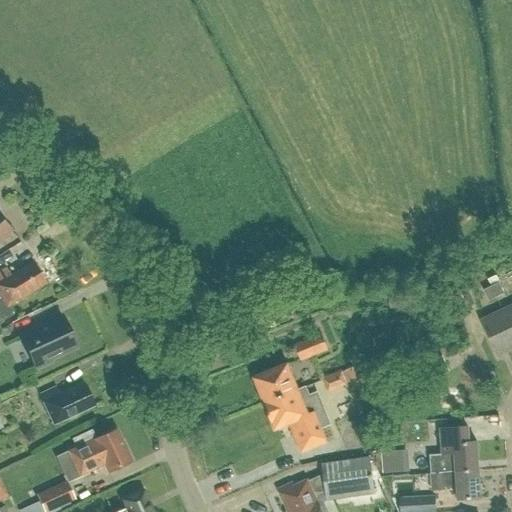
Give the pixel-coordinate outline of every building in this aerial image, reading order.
[(0,238),(10,230),(0,218),(0,238)] [(7,306),(46,283),(33,262),(11,275),(6,268),(0,272),(0,322),(13,315),(7,306)] [(499,282),(492,286),(497,297),(505,293),(499,282)] [(460,311),(475,304),(465,284),(450,291),(460,311)] [(484,290),(490,301),(497,297),(492,286),(484,290)] [(511,306),(503,311),(511,330),(511,306)] [(259,309),(241,316),(247,332),(265,325),(259,309)] [(511,350),(511,330),(503,311),(480,321),(498,357),(511,350)] [(50,359),(76,346),(63,317),(21,336),(36,369),(52,362),(50,359)] [(312,347),(325,342),(322,334),(294,345),(301,361),(315,355),(312,347)] [(206,345),(212,361),(237,352),(231,335),(206,345)] [(416,366),(424,384),(450,372),(443,355),(416,366)] [(265,403),(298,390),(287,364),(254,378),(265,403)] [(340,372),(346,385),(358,380),(353,367),(340,372)] [(346,385),(340,372),(323,379),(329,392),(346,385)] [(57,387),(39,394),(53,425),(95,406),(85,383),(60,394),(57,387)] [(304,387),(298,390),(265,403),(264,404),(272,423),(273,422),(276,429),(289,423),(301,453),(327,442),(304,387)] [(430,455),(431,474),(480,470),(477,441),(469,442),(468,427),(441,429),(443,454),(430,455)] [(129,463),(114,431),(94,440),(94,441),(69,453),(80,475),(104,463),(109,472),(129,463)] [(381,452),(383,473),(410,472),(408,450),(381,452)] [(329,511),(324,501),(327,499),(375,493),(370,457),(322,464),(324,475),(308,482),(307,481),(281,493),(290,511),(289,511),(329,511)] [(482,500),(480,470),(431,474),(433,491),(446,490),(446,481),(457,480),(459,501),(482,500)] [(66,480),(35,494),(38,501),(21,510),(22,511),(46,511),(47,511),(53,511),(70,504),(69,502),(75,499),(66,480)] [(151,511),(142,490),(121,499),(125,507),(113,511),(106,511),(105,511),(151,511)] [(400,511),(428,511),(437,511),(436,495),(400,498),(400,511)]
